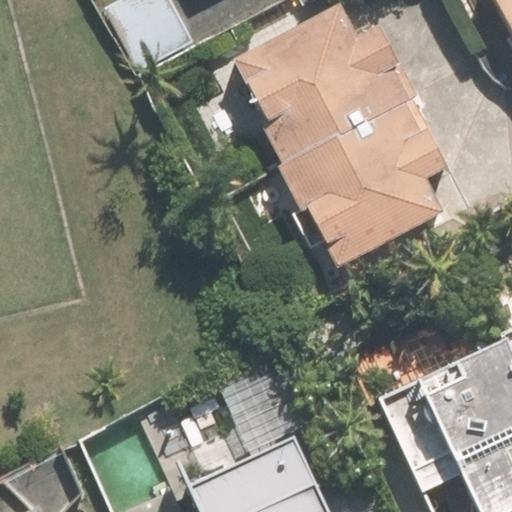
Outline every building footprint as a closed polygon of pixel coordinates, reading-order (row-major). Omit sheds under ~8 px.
[(199,41),(178,0),(108,0),(107,1),(142,70),(199,41)] [(369,29),(354,0),(348,0),(239,55),(345,264),(459,207),(442,174),(458,166),(385,21),(369,29)] [(511,335),(389,394),(444,511),(507,511),(511,510),(511,335)] [(346,511),(308,431),(204,480),(219,511),(346,511)] [(62,511),(46,497),(31,511),(62,511)]
